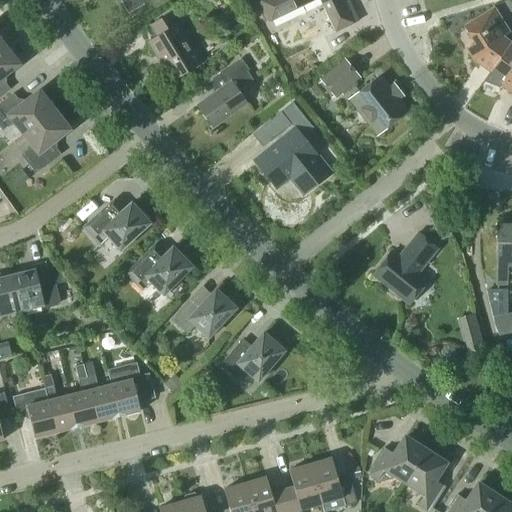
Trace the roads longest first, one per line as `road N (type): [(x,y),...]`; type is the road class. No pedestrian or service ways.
road 1 (residential): [(0,480),(413,377)]
road 2 (residential): [(387,0),(421,77),(458,116),(511,144)]
road 3 (tertiary): [(281,271),(151,134)]
road 4 (residential): [(151,134),(0,239)]
road 5 (residential): [(281,271),(412,160)]
road 6 (tertiary): [(151,134),(46,0)]
road 7 (tertiary): [(413,377),(281,271)]
